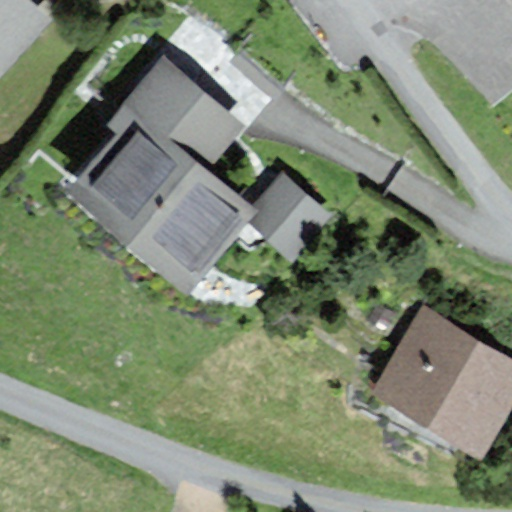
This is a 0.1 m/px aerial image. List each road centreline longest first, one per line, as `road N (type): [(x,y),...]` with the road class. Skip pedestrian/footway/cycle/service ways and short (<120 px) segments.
road 1 (unclassified): [(390,511),(184,461),(0,391)]
road 2 (unclassified): [(354,0),(511,217)]
